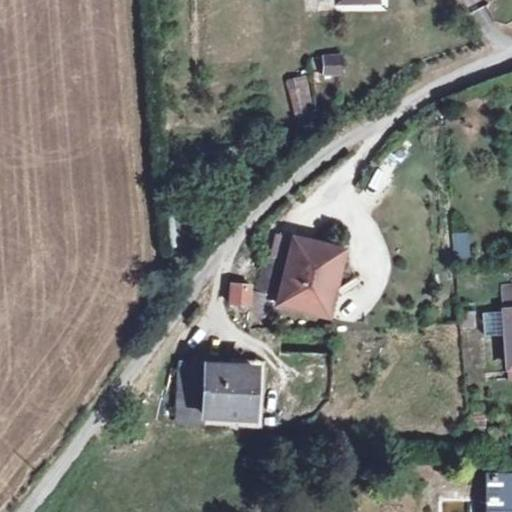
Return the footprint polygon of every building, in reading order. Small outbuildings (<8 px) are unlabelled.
[(315,60),(334,60),(334,47),(315,47),(315,60)] [(296,120),(315,115),(305,75),(286,81),(296,120)] [(256,300),(278,305),(324,315),(339,250),(292,238),(286,263),(266,258),(256,300)] [(511,279),(480,280),(480,329),(501,329),(501,361),(511,360),(511,279)] [(278,305),(256,300),(251,299),(249,335),(271,333),(278,305)] [(245,416),(247,367),(197,364),(195,414),(245,416)] [(511,511),(511,473),(477,472),(477,480),(490,481),(487,511),(475,510),(475,511),(511,511)] [(477,480),(475,510),(487,511),(490,481),(477,480)]
